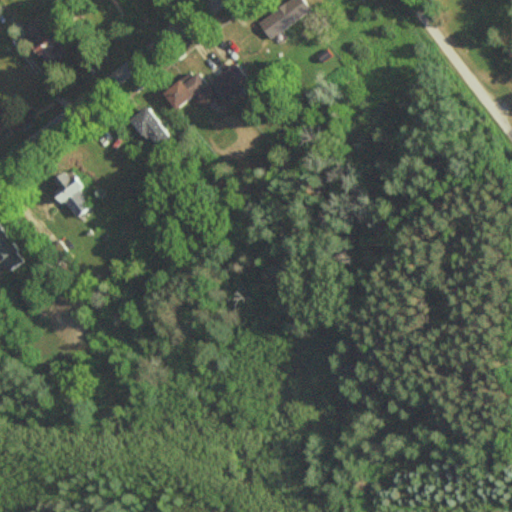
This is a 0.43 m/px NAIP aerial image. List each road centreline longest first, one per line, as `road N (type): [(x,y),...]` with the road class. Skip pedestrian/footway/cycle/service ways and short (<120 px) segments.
road 1 (residential): [(0,162),(209,0)]
road 2 (residential): [(508,123),(415,0)]
